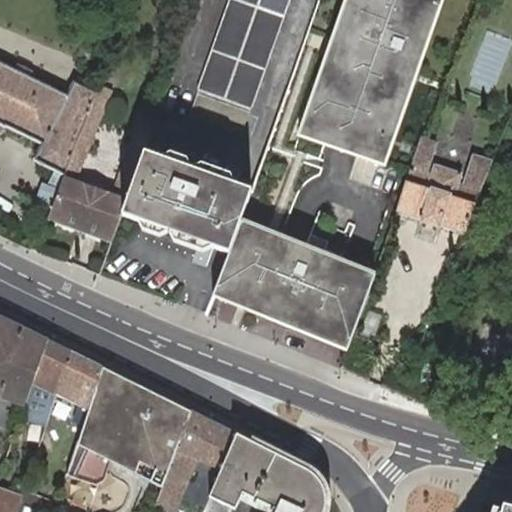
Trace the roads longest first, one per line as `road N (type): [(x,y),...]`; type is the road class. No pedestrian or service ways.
road 1 (secondary): [(441,438),(282,383),(170,360)]
road 2 (secondary): [(170,360),(331,460),(368,511)]
road 3 (secondary): [(170,360),(0,279)]
